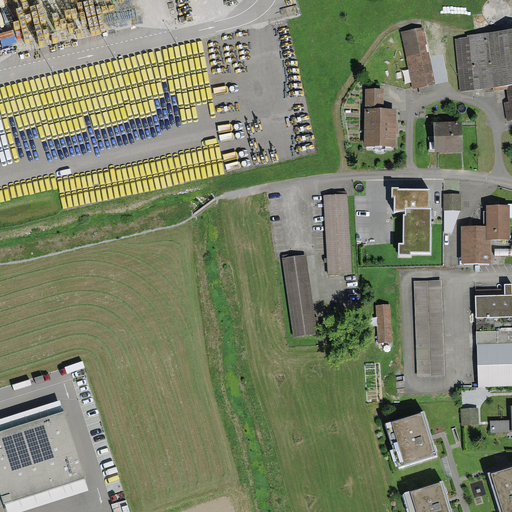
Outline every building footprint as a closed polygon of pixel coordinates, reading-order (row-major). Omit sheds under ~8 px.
[(422,30),(401,35),(413,90),(419,89),(433,86),(422,30)] [(511,34),(454,42),(461,94),(504,89),(507,113),(499,114),(500,124),(511,122),(511,34)] [(433,86),(419,89),(420,98),(435,95),(433,86)] [(363,151),(396,152),(397,114),(384,114),(384,94),(365,94),(363,151)] [(430,155),(458,155),(457,125),(429,126),(430,155)] [(347,196),(321,197),(325,277),(352,276),(347,196)] [(461,196),(444,196),(444,213),(461,213),(461,196)] [(430,208),(395,208),(394,252),(430,253),(430,208)] [(509,243),(509,208),(485,209),(485,229),(461,229),(461,267),(491,267),(490,243),(509,243)] [(317,336),(305,258),(280,262),(292,340),(317,336)] [(413,284),(414,296),(444,295),(443,283),(413,284)] [(475,300),(477,390),(511,389),(511,287),(508,288),(508,292),(508,299),(475,300)] [(444,295),(414,296),(415,320),(444,319),(444,295)] [(394,345),(394,307),(369,308),(370,346),(381,346),(394,345)] [(444,319),(415,320),(417,379),(447,378),(444,319)] [(394,345),(381,346),(382,355),(395,355),(394,345)] [(480,428),(480,412),(463,412),(463,428),(480,428)] [(65,415),(0,436),(0,496),(4,509),(87,482),(65,415)] [(402,472),(438,461),(426,418),(390,428),(402,472)] [(492,435),(511,435),(511,423),(491,424),(492,435)] [(498,511),(511,511),(511,470),(489,477),(498,511)] [(413,511),(452,511),(445,487),(409,498),(413,511)]
